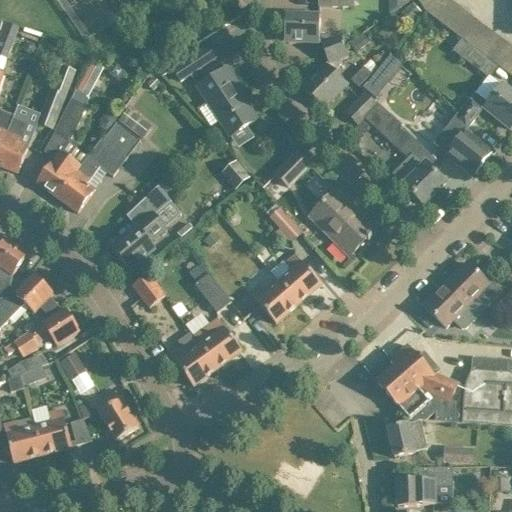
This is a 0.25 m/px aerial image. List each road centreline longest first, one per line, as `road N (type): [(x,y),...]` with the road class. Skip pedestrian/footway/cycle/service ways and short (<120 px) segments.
road 1 (residential): [(436,260),(289,103),(271,58),(267,0)]
road 2 (residential): [(179,427),(111,302),(66,250),(0,211)]
road 3 (residential): [(309,371),(436,260)]
road 4 (residential): [(309,371),(271,356),(179,427)]
road 5 (unclassified): [(50,511),(184,485)]
